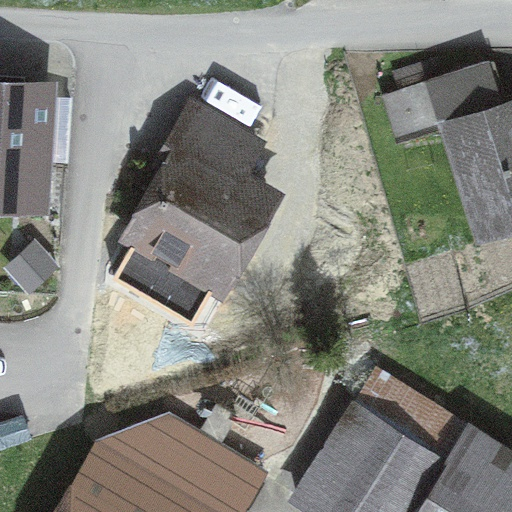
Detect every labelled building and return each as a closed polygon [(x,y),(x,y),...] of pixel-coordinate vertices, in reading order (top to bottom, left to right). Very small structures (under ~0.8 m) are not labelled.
[(381,94),(396,141),(454,123),(485,222),(511,213),(511,102),(499,106),(485,61),(381,94)] [(0,194),(42,197),(48,92),(0,88),(0,194)] [(162,149),(179,160),(138,231),(218,277),(264,197),(239,182),(259,148),(186,107),(162,149)] [(323,511),(511,511),(511,453),(377,367),(296,495),(323,511)] [(236,414),(216,402),(201,426),(221,438),(236,414)] [(64,511),(228,511),(254,468),(172,419),(106,442),(64,511)]
